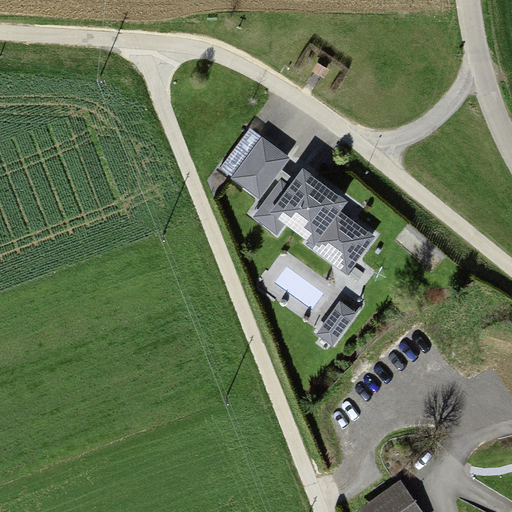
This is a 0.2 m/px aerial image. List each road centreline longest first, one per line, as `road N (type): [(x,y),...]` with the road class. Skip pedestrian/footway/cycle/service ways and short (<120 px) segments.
road 1 (track): [(511,268),(270,83),(211,55),(0,31)]
road 2 (unclassified): [(137,42),(319,511)]
road 3 (unclassified): [(368,154),(423,133),(481,68)]
